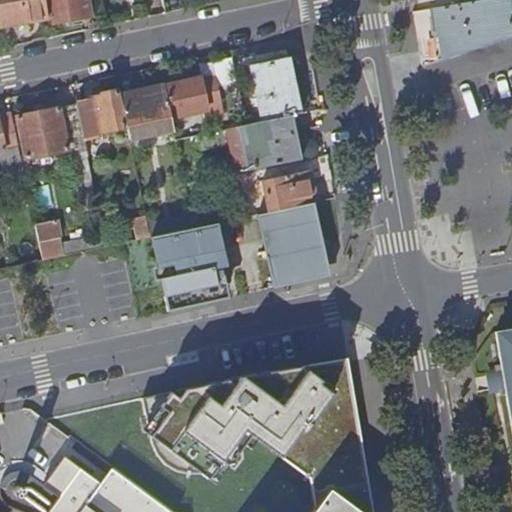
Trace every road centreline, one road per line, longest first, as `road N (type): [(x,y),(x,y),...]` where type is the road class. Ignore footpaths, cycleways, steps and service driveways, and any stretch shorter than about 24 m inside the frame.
road 1 (residential): [(0,378),(406,290)]
road 2 (residential): [(0,75),(347,0)]
road 3 (tertiary): [(446,511),(426,361),(406,290)]
road 4 (tertiary): [(406,290),(372,96)]
road 5 (residential): [(372,96),(511,48)]
